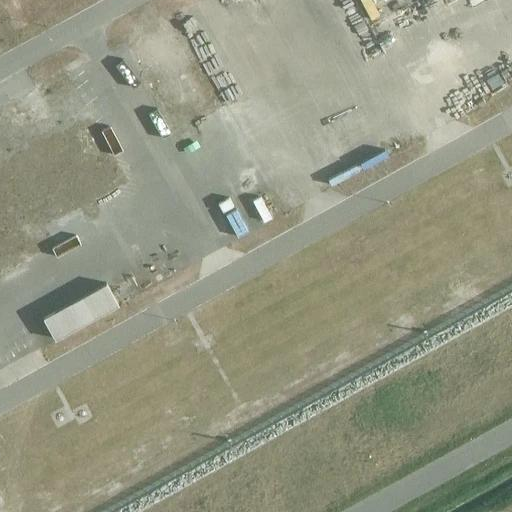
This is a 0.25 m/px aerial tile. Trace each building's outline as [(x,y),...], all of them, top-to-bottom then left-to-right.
[(129,36),(176,129),(218,108),(172,15),(129,36)] [(253,63),(222,78),(233,100),(284,75),(262,30),(242,40),(253,63)] [(37,227),(96,199),(44,91),(0,111),(0,275),(49,252),(37,227)] [(109,283),(43,317),(55,340),(121,306),(109,283)] [(0,334),(0,360),(43,344),(34,321),(0,334)]
